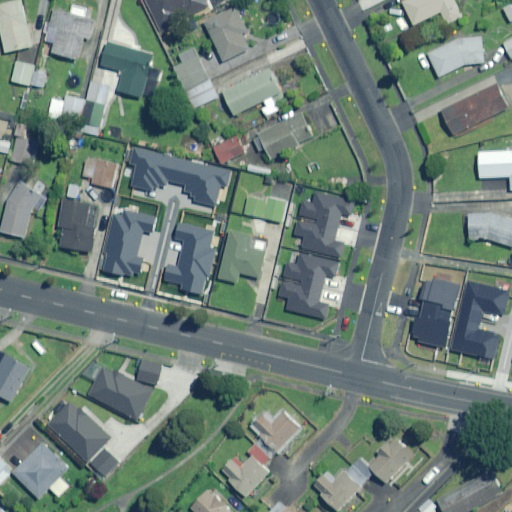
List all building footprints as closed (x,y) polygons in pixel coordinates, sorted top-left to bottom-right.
[(33,48),(23,0),(15,0),(0,3),(0,21),(7,53),(33,48)] [(170,0),(173,10),(223,1),(224,0),(170,0)] [(464,19),(454,0),(412,0),(403,5),(414,26),(441,13),(448,26),(464,19)] [(74,6),(71,16),(56,11),(49,38),(57,40),(54,54),(79,61),(85,39),(90,40),(95,22),(87,20),(89,10),(74,6)] [(248,32),(238,9),(207,22),(225,62),(251,50),(244,34),(248,32)] [(429,50),(422,28),(403,33),(409,56),(429,50)] [(463,39),(429,54),(440,78),(466,66),(484,65),(483,38),(463,39)] [(155,55),(109,43),(103,67),(123,72),(118,92),(144,98),(155,55)] [(219,97),(194,49),(172,60),(175,68),(197,109),(219,97)] [(35,66),(17,62),(13,82),(30,86),(35,66)] [(55,73),(43,69),(39,81),(52,85),(55,73)] [(283,94),(272,70),(223,92),(235,116),(283,94)] [(53,100),(49,117),(87,125),(86,134),(101,137),(111,89),(90,84),(87,101),(67,97),(66,102),(53,100)] [(510,109),(498,85),(443,113),(455,136),(510,109)] [(273,161),(316,136),(299,107),(257,131),(250,135),(260,152),(266,149),(273,161)] [(28,126),(18,125),(17,136),(26,138),(28,126)] [(38,141),(18,138),(14,162),(34,165),(38,141)] [(245,153),(238,138),(221,146),(228,162),(245,153)] [(12,143),(0,141),(0,153),(10,155),(12,143)] [(511,152),(480,154),(480,178),(511,177),(511,186),(511,152)] [(118,166),(89,159),(85,177),(94,179),(93,184),(113,189),(118,166)] [(198,167),(188,165),(178,207),(195,211),(200,187),(194,185),(198,167)] [(174,178),(154,173),(149,194),(169,198),(174,178)] [(8,200),(1,232),(26,238),(33,213),(43,196),(20,184),(8,200)] [(287,202),(249,195),(245,215),(283,223),(287,202)] [(100,207),(65,201),(57,247),(92,253),(100,207)] [(151,218),(129,203),(119,218),(110,253),(135,260),(143,231),(151,218)] [(319,205),(315,213),(309,210),(298,235),(301,236),(287,268),(286,291),(315,292),(316,272),(327,246),(322,244),(332,220),(328,218),(331,210),(319,205)] [(511,220),(495,215),(470,216),(471,239),(489,238),(511,246),(511,220)] [(206,273),(204,227),(178,228),(180,274),(206,273)] [(253,232),(229,228),(219,280),(239,284),(241,275),(261,279),(266,252),(250,249),(253,232)] [(494,298),(493,303),(495,304),(491,321),(506,324),(503,336),(511,338),(511,311),(507,310),(509,302),(503,301),(505,289),(497,287),(494,298)] [(475,301),(437,292),(432,315),(444,318),(439,338),(465,344),(475,301)] [(431,295),(423,293),(420,308),(429,310),(431,295)] [(31,370),(7,357),(0,369),(0,395),(13,403),(31,370)] [(164,366),(144,361),(139,381),(159,386),(164,366)] [(154,392),(105,368),(91,396),(140,420),(154,392)] [(80,413),(70,404),(50,424),(108,480),(122,466),(105,449),(113,441),(82,411),(80,413)] [(250,452),(265,466),(301,429),(285,413),(277,422),(266,412),(246,433),(257,444),(250,452)] [(370,467),(376,472),(388,484),(414,456),(396,439),(370,467)] [(70,470),(43,444),(14,475),(41,500),(51,489),(61,498),(71,487),(62,478),(70,470)] [(265,466),(250,452),(244,458),(240,453),(224,470),(232,478),(229,480),(247,497),(271,472),(265,466)] [(0,474),(8,466),(0,457),(0,474)] [(376,472),(370,467),(361,459),(348,473),(346,471),(336,482),(327,473),(313,488),(339,511),(376,472)] [(470,511),(503,493),(490,471),(438,502),(443,511),(470,511)] [(230,511),(209,491),(192,508),(196,511),(230,511)] [(294,511),(283,500),(271,511),(294,511)]
